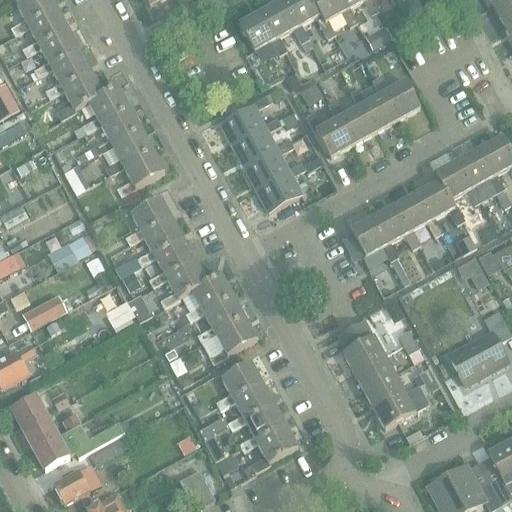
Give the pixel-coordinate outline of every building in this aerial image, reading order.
[(15,40),(28,33),(26,29),(56,12),(50,0),(34,0),(16,10),(24,25),(10,32),(15,40)] [(143,0),(150,11),(169,0),(143,0)] [(310,0),(290,0),(283,4),(297,30),(301,28),(315,20),(327,42),(334,39),(336,38),(329,25),(325,27),(310,0)] [(310,0),(325,27),(329,25),(342,17),(349,31),(357,27),(350,14),(347,15),(339,0),(311,0),(310,0)] [(368,0),(339,0),(347,15),(350,14),(364,6),(371,19),(379,15),(372,2),(370,3),(368,0)] [(511,0),(488,0),(494,12),(511,0)] [(511,0),(494,12),(505,32),(511,28),(511,0)] [(283,4),(261,16),(274,42),(278,41),(279,40),(292,33),(300,47),(308,42),(301,28),(297,30),(283,4)] [(35,45),(22,53),(26,60),(40,53),(38,50),(68,33),(56,12),(26,29),(28,33),(29,33),(35,45)] [(274,42),(261,16),(238,29),(252,55),(270,45),(278,59),(285,55),(278,41),(274,42)] [(38,82),(51,74),(50,71),(79,53),(68,33),(38,50),(40,53),(47,67),(33,74),(38,82)] [(49,103),(63,95),(60,92),(90,75),(79,53),(50,71),(51,74),(58,87),(44,95),(49,103)] [(32,75),(21,81),(26,89),(36,84),(32,75)] [(75,114),(88,107),(104,99),(90,75),(60,92),(63,95),(70,108),(56,116),(60,123),(75,115),(75,114)] [(297,77),(286,84),(292,93),(303,87),(297,77)] [(372,85),(380,100),(384,98),(399,125),(420,113),(405,86),(388,95),(380,80),(372,85)] [(5,88),(0,90),(0,104),(9,121),(21,115),(5,88)] [(317,88),(302,96),(308,107),(323,98),(317,88)] [(279,91),(272,95),(277,103),(284,100),(286,98),(282,90),(279,91)] [(86,137),(100,129),(98,124),(127,108),(118,91),(104,99),(88,107),(96,121),(81,129),(86,137)] [(352,96),(350,97),(358,112),(361,110),(376,137),(399,125),(384,98),(380,100),(365,108),(357,93),(352,96)] [(220,128),(232,151),(264,135),(263,131),(255,117),(268,109),(264,101),(251,109),(252,110),(220,128)] [(328,109),(336,124),(338,123),(353,150),(376,137),(361,110),(358,112),(344,120),(336,105),(328,109)] [(97,157),(112,150),(109,145),(139,129),(127,108),(98,124),(100,129),(107,141),(92,149),(97,157)] [(293,117),(282,124),(287,133),(299,127),(293,117)] [(338,123),(336,124),(321,132),(313,117),(305,122),(313,137),(315,135),(330,163),(353,150),(338,123)] [(232,151),(244,173),(277,157),(275,153),(267,138),(280,131),(276,123),(263,131),(264,135),(232,151)] [(19,126),(0,136),(0,153),(26,139),(19,126)] [(109,179),(123,171),(122,167),(151,151),(139,129),(109,145),(112,150),(119,163),(104,171),(109,179)] [(511,159),(502,141),(480,153),(493,180),(496,178),(510,171),(511,173),(511,159)] [(244,173),(256,195),(289,178),(287,175),(279,160),(292,153),(288,145),(275,153),(277,157),(244,173)] [(92,149),(77,158),(81,166),(97,157),(92,149)] [(122,167),(123,171),(131,185),(116,193),(121,202),(135,194),(134,191),(164,175),(151,151),(122,167)] [(480,153),(458,165),(471,193),(474,191),(489,183),(497,197),(504,193),(496,178),(493,180),(480,153)] [(32,162),(17,171),(21,179),(36,170),(32,162)] [(318,162),(302,170),(305,175),(307,179),(323,170),(318,162)] [(439,185),(439,186),(449,205),(451,203),(467,195),(475,209),(482,205),(474,191),(471,193),(458,165),(435,177),(439,185)] [(289,178),(256,195),(268,217),(301,200),(291,183),(305,175),(302,170),(300,168),(287,175),(289,178)] [(78,169),(65,177),(71,188),(84,180),(78,169)] [(439,186),(418,197),(433,224),(436,223),(450,215),(457,229),(465,225),(461,217),(459,218),(451,203),(449,205),(439,186)] [(54,199),(48,189),(9,212),(15,223),(54,199)] [(511,206),(504,193),(497,197),(505,212),(511,207),(511,206)] [(418,197),(394,210),(409,237),(414,235),(428,227),(436,241),(440,239),(447,251),(452,247),(446,235),(443,237),(436,223),(433,224),(418,197)] [(129,251),(144,243),(141,238),(171,221),(161,203),(131,219),(139,234),(125,242),(129,251)] [(394,210),(372,222),(387,249),(392,247),(406,239),(414,253),(421,249),(414,235),(409,237),(394,210)] [(124,281),(155,264),(153,260),(183,243),(171,221),(141,238),(144,243),(150,255),(119,272),(124,281)] [(387,249),(372,222),(350,234),(366,262),(383,252),(391,266),(397,263),(399,261),(392,247),(387,249)] [(493,226),(478,234),(485,247),(500,239),(493,226)] [(470,239),(457,246),(463,258),(477,251),(470,239)] [(83,240),(70,247),(79,263),(92,256),(83,240)] [(153,293),(167,285),(164,281),(194,264),(183,243),(153,260),(155,264),(162,276),(148,284),(153,293)] [(18,244),(8,249),(12,257),(22,251),(18,244)] [(511,247),(494,257),(504,275),(506,274),(511,286),(511,247)] [(0,265),(0,284),(18,274),(10,260),(0,265)] [(98,288),(85,295),(90,303),(113,290),(105,275),(97,261),(86,267),(98,288)] [(442,261),(433,266),(437,273),(446,268),(442,261)] [(391,266),(390,266),(396,276),(400,284),(407,280),(403,273),(397,263),(391,266)] [(178,303),(191,296),(207,287),(194,264),(164,281),(167,285),(174,297),(160,305),(164,313),(179,305),(178,303)] [(124,281),(123,282),(130,296),(142,290),(134,276),(124,281)] [(181,332),(204,320),(202,315),(232,298),(221,279),(207,287),(191,296),(199,311),(185,318),(185,319),(177,324),(181,332)] [(202,348),(215,341),(213,336),(243,319),(232,298),(202,315),(204,320),(210,332),(197,339),(202,348)] [(61,299),(25,317),(33,333),(69,315),(61,299)] [(141,299),(128,306),(131,312),(134,317),(147,310),(141,299)] [(511,305),(510,302),(503,305),(508,315),(511,312),(511,305)] [(135,320),(134,317),(131,312),(128,306),(127,306),(105,318),(116,337),(133,327),(131,323),(135,320)] [(490,336),(448,359),(464,389),(507,365),(497,347),(511,339),(497,315),(483,323),(490,336)] [(213,336),(215,341),(222,353),(209,361),(213,369),(228,361),(227,358),(256,343),(243,319),(213,336)] [(343,357),(353,377),(384,360),(373,341),(364,325),(338,340),(346,356),(343,357)] [(398,340),(403,350),(413,344),(408,335),(398,340)] [(413,344),(403,350),(408,359),(412,368),(422,362),(418,353),(413,344)] [(22,366),(36,358),(31,349),(0,366),(0,393),(0,395),(29,379),(22,366)] [(174,353),(165,357),(169,364),(178,359),(174,353)] [(353,377),(363,395),(394,378),(384,360),(353,377)] [(220,414),(235,406),(234,404),(263,389),(251,367),(222,383),(230,398),(216,406),(220,414)] [(418,379),(423,388),(433,382),(428,373),(418,379)] [(184,377),(178,381),(183,392),(194,386),(190,379),(184,377)] [(363,395),(374,415),(404,398),(394,378),(363,395)] [(433,382),(423,388),(428,397),(438,392),(433,382)] [(232,436),(247,428),(245,425),(274,409),(263,389),(234,404),(235,406),(242,419),(228,427),(232,436)] [(404,398),(374,415),(385,434),(415,417),(430,409),(419,390),(417,391),(404,398)] [(52,403),(58,415),(69,408),(63,397),(52,403)] [(11,413),(21,433),(46,420),(35,400),(11,413)] [(192,409),(198,421),(209,415),(204,404),(192,409)] [(244,457),(258,449),(257,446),(286,431),(274,409),(245,425),(247,428),(254,441),(239,449),(244,457)] [(163,436),(176,431),(170,416),(157,420),(163,436)] [(75,418),(62,425),(68,435),(80,428),(75,418)] [(21,433),(32,453),(57,440),(46,420),(21,433)] [(57,440),(33,453),(44,474),(69,461),(76,457),(79,463),(124,438),(119,427),(89,443),(86,437),(80,428),(68,435),(57,440)] [(212,429),(200,435),(206,445),(215,440),(217,438),(212,429)] [(257,446),(258,449),(265,462),(251,470),(244,474),(248,482),(255,478),(270,470),(269,467),(297,452),(286,431),(257,446)] [(419,433),(405,440),(409,447),(416,444),(423,440),(419,433)] [(89,459),(96,473),(133,453),(126,440),(89,459)] [(190,440),(178,447),(185,459),(197,453),(190,440)] [(206,445),(205,445),(211,456),(221,451),(215,440),(206,445)] [(511,450),(510,446),(487,459),(500,482),(489,488),(501,510),(511,503),(511,502),(510,499),(511,497),(511,450)] [(231,458),(221,464),(228,477),(239,471),(231,458)] [(217,466),(215,467),(229,492),(234,489),(228,477),(221,464),(217,466)] [(79,476),(53,490),(64,511),(90,496),(101,490),(98,484),(91,471),(79,477),(79,476)] [(466,471),(427,492),(438,511),(472,511),(483,506),(486,511),(502,511),(501,510),(489,488),(478,494),(466,471)] [(179,485),(193,511),(202,511),(215,505),(199,475),(179,485)] [(124,511),(117,498),(99,507),(90,511),(124,511)]
